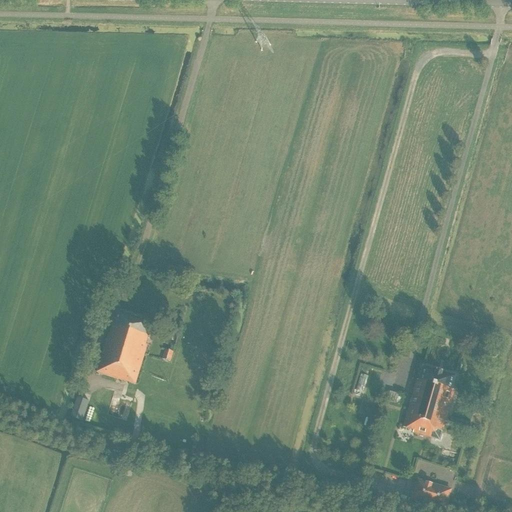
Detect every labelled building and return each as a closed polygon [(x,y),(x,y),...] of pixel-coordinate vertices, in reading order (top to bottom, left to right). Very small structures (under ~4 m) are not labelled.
[(152,323),(117,312),(110,334),(108,334),(97,372),(132,383),(132,385),(135,386),(147,345),(145,345),(152,323)] [(162,359),(170,361),(173,352),(165,350),(162,359)] [(452,391),(456,377),(423,367),(419,381),(417,381),(403,428),(414,431),(413,433),(439,441),(453,391),(452,391)] [(368,393),(376,372),(369,370),(361,390),(368,393)] [(71,417),(82,421),(89,402),(78,398),(71,417)] [(95,398),(91,416),(97,417),(101,400),(95,398)] [(452,489),(416,479),(410,500),(446,510),(452,489)]
